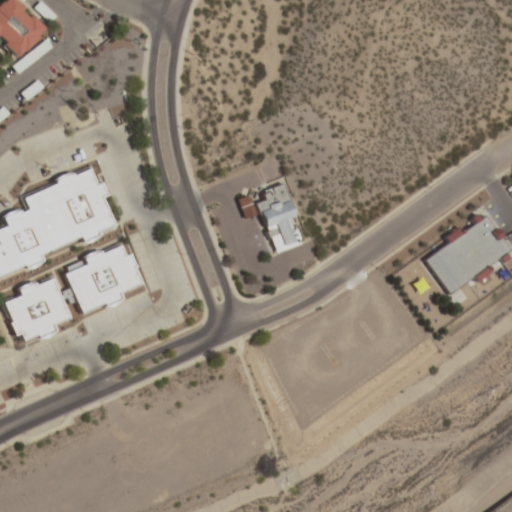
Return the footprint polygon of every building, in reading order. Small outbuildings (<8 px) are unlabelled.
[(1,0),(0,1),(0,47),(12,59),(42,29),(12,0),(1,0)] [(14,74),(48,48),(43,41),(9,67),(14,74)] [(110,224),(98,197),(102,195),(97,182),(92,184),(85,168),(68,175),(66,172),(49,179),(51,183),(19,197),(24,208),(16,212),(14,208),(0,214),(0,222),(1,225),(0,225),(0,273),(18,266),(19,269),(38,260),(35,255),(75,237),(78,243),(96,236),(94,231),(110,224)] [(279,182),(263,189),(264,191),(257,194),(259,200),(250,203),(270,253),(298,242),(288,217),(290,216),(284,203),(286,202),(279,182)] [(424,259),(449,295),(511,253),(511,246),(488,216),(424,259)] [(137,283),(130,267),(132,266),(127,253),(121,255),(117,244),(97,253),(96,250),(79,258),(82,264),(60,273),(77,313),(99,303),(100,307),(119,299),(116,292),(137,283)] [(49,277),(32,285),(31,281),(14,289),(16,295),(0,301),(8,321),(5,322),(11,334),(15,332),(19,341),(32,335),(33,338),(52,331),(49,325),(66,318),(49,277)]
